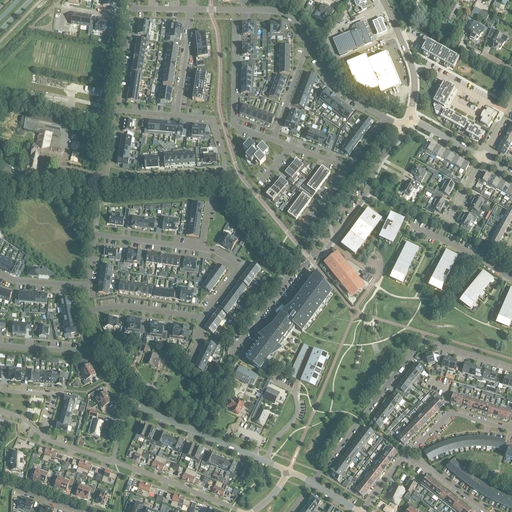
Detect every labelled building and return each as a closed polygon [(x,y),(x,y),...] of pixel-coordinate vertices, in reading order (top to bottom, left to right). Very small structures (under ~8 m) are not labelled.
[(107,0),(103,0),(103,5),(108,6),(108,9),(114,10),(114,7),(113,7),(114,1),(107,0)] [(356,0),(357,1),(354,3),(356,7),(355,8),(354,10),(355,13),(358,14),(362,12),(366,10),(364,4),(366,2),(365,0),(356,0)] [(417,17),(418,19),(421,17),(420,15),(421,15),(418,9),(417,10),(417,3),(418,0),(413,0),(414,0),(415,1),(414,2),(414,6),(413,6),(413,9),(414,9),(414,11),(418,17),(417,17)] [(495,0),(493,6),(499,9),(501,5),(504,7),(507,0),(495,0)] [(458,6),(458,5),(453,3),(445,18),(449,20),(456,9),(457,10),(459,6),(458,6)] [(327,17),(330,19),(334,11),(323,5),(318,13),(323,15),(321,18),(326,20),(327,17)] [(481,11),(478,17),(486,22),(489,16),(481,11)] [(73,13),(71,24),(81,26),(82,15),(73,13)] [(82,15),(81,26),(90,27),(90,26),(90,25),(91,22),(91,18),(91,16),(82,15)] [(95,29),(95,31),(104,32),(106,19),(97,18),(95,29)] [(106,19),(104,32),(108,33),(108,31),(114,32),(116,21),(106,19)] [(374,22),(372,23),(378,37),(379,37),(385,34),(387,33),(381,19),(380,20),(374,22)] [(140,22),(139,28),(150,30),(151,30),(153,24),(152,24),(153,21),(147,20),(146,23),(140,22)] [(170,21),(169,25),(171,25),(170,32),(181,33),(182,27),(176,26),(176,22),(170,21)] [(243,24),(243,29),(243,30),(257,30),(256,30),(256,24),(257,24),(258,21),(251,21),(251,24),(243,24)] [(480,25),(480,26),(471,21),(467,29),(471,31),(470,33),(471,34),(469,39),(474,41),(475,40),(476,40),(477,40),(478,39),(479,38),(482,33),(483,34),(485,30),(485,29),(484,28),(484,27),(480,25)] [(277,24),(277,37),(283,37),(283,38),(286,38),(287,32),(283,32),(284,24),(278,23),(278,24),(277,24)] [(333,40),(340,57),(358,49),(357,49),(364,46),(372,43),(363,23),(359,24),(355,26),(356,26),(353,27),(351,32),(333,40)] [(268,32),(268,38),(271,38),(271,37),(277,37),(277,24),(271,24),(271,31),(271,32),(268,32)] [(139,28),(138,35),(144,36),(143,39),(150,40),(150,37),(151,30),(150,30),(139,28)] [(243,30),(243,36),(250,36),(251,36),(251,39),(257,39),(257,30),(243,30)] [(495,31),(491,39),(494,41),(493,43),(494,43),(491,48),(496,51),(497,49),(498,50),(499,50),(500,50),(501,49),(501,47),(502,48),(505,42),(506,43),(508,40),(508,39),(508,38),(507,37),(503,35),(495,31)] [(167,38),(167,41),(173,42),(174,39),(180,40),(181,33),(170,32),(169,38),(167,38)] [(242,44),(242,50),(243,50),(256,51),(256,45),(257,45),(257,42),(251,41),(251,45),(243,44),(242,44)] [(428,42),(422,52),(426,54),(427,55),(426,56),(429,57),(429,56),(431,57),(436,60),(437,60),(437,61),(439,63),(440,62),(441,62),(446,65),(447,66),(447,67),(449,68),(450,67),(451,68),(454,70),(460,59),(428,42)] [(243,50),(242,56),(251,56),(251,60),(257,60),(257,56),(256,56),(256,51),(243,50)] [(344,60),(337,63),(344,80),(351,84),(354,83),(373,75),(375,80),(394,72),(386,53),(367,61),(366,56),(346,65),(344,60)] [(204,58),(196,59),(197,67),(205,66),(204,58)] [(242,65),(242,71),(254,71),(254,65),(256,65),(256,62),(249,62),(249,65),(242,65)] [(196,72),(192,101),(203,102),(207,74),(196,72)] [(400,86),(394,72),(375,80),(373,75),(354,83),(369,93),(379,89),(381,94),(400,86)] [(307,73),(304,79),(314,82),(316,77),(307,73)] [(275,82),(284,85),(286,80),(277,76),(275,82)] [(304,79),(303,84),(312,88),(314,82),(304,79)] [(284,85),(275,82),(273,87),(283,90),(284,85)] [(455,88),(444,82),(442,87),(439,85),(438,87),(441,88),(438,93),(436,91),(435,93),(437,95),(433,102),(435,103),(444,108),(445,106),(446,104),(447,105),(448,103),(447,102),(448,101),(451,96),(451,95),(452,95),(454,93),(453,92),(453,91),(455,88)] [(303,84),(301,89),(310,93),(312,88),(303,84)] [(159,88),(158,95),(171,97),(172,90),(166,89),(166,86),(160,85),(160,88),(159,88)] [(273,87),(271,92),(281,95),(283,90),(273,87)] [(241,91),(241,94),(242,94),(249,94),(249,97),(255,97),(255,94),(253,94),(253,88),(242,88),(242,91),(241,91)] [(301,89),(299,95),(308,98),(310,93),(301,89)] [(322,91),(319,96),(321,98),(319,100),(323,104),(331,95),(326,91),(325,93),(322,91)] [(281,95),(271,92),(269,97),(279,101),(281,95)] [(158,101),(157,105),(163,106),(164,102),(170,103),(171,97),(158,95),(157,101),(158,101)] [(299,95),(297,100),(306,104),(308,98),(299,95)] [(331,95),(323,104),(328,108),(335,99),(331,95)] [(335,99),(328,108),(330,106),(334,109),(332,111),(340,102),(335,99)] [(297,100),(295,106),(304,109),(306,104),(297,100)] [(340,102),(332,111),(337,115),(344,106),(345,105),(343,103),(342,104),(340,102)] [(444,108),(435,103),(433,105),(436,115),(440,117),(444,111),(444,108)] [(243,105),(240,115),(245,117),(249,107),(243,105)] [(344,106),(337,115),(341,118),(343,117),(349,109),(346,107),(347,107),(345,105),(344,106)] [(249,107),(245,117),(250,119),(254,109),(249,107)] [(254,109),(250,119),(255,121),(259,111),(254,109)] [(349,109),(343,117),(347,120),(353,113),(349,109)] [(482,115),(491,120),(494,113),(488,109),(486,113),(484,112),(482,115)] [(259,111),(255,121),(261,122),(264,113),(259,111)] [(291,111),(289,117),(300,121),(302,116),(304,116),(305,113),(299,111),(298,114),(291,111)] [(447,121),(452,112),(449,111),(448,113),(444,111),(440,117),(447,121)] [(455,114),(452,112),(447,121),(453,125),(457,118),(454,116),(455,114)] [(22,117),(21,126),(24,127),(23,129),(38,132),(39,132),(52,135),(59,137),(63,120),(27,113),(26,118),(22,117)] [(264,113),(261,122),(266,124),(269,115),(264,113)] [(269,115),(266,124),(271,126),(275,117),(269,115)] [(491,120),(482,115),(480,118),(482,119),(480,123),(487,126),(491,120)] [(365,116),(361,121),(370,128),(373,123),(365,116)] [(289,117),(287,122),(298,126),(300,121),(289,117)] [(457,118),(453,125),(460,128),(465,120),(462,118),(461,120),(457,118)] [(125,120),(123,131),(128,132),(127,137),(132,138),(133,138),(134,134),(131,134),(132,127),(134,127),(135,123),(132,122),(133,121),(125,120)] [(468,121),(465,120),(460,128),(466,132),(469,127),(470,127),(471,125),(467,123),(468,121)] [(361,121),(358,126),(366,132),(370,128),(361,121)] [(145,127),(145,134),(154,135),(155,122),(149,122),(148,127),(145,127)] [(286,125),(285,127),(292,130),(291,133),(297,135),(298,132),(296,131),(298,126),(287,122),(286,125)] [(176,135),(176,137),(182,137),(185,137),(186,131),(182,131),(183,125),(177,124),(176,134),(176,135)] [(309,125),(307,131),(310,132),(307,140),(312,142),(316,131),(311,129),(312,126),(309,125)] [(189,132),(188,138),(192,138),(192,139),(198,139),(199,138),(199,137),(199,126),(193,126),(192,132),(189,132)] [(199,137),(199,138),(205,139),(208,140),(209,134),(205,133),(206,127),(199,126),(199,137)] [(358,126),(355,130),(363,137),(366,132),(358,126)] [(469,127),(466,132),(466,134),(472,137),(477,129),(474,127),(473,129),(470,127),(469,127)] [(480,130),(477,129),(472,137),(479,141),(483,134),(479,132),(480,130)] [(355,130),(351,135),(359,141),(363,137),(355,130)] [(316,131),(312,142),(318,144),(322,133),(316,131)] [(33,144),(31,157),(38,158),(59,163),(61,151),(62,150),(49,147),(52,135),(39,132),(36,145),(33,144)] [(322,133),(318,144),(323,146),(327,134),(322,133)] [(327,134),(323,146),(326,147),(328,148),(331,141),(334,142),(336,136),(333,135),(332,139),(327,137),(327,135),(327,134)] [(351,135),(348,140),(356,146),(359,141),(351,135)] [(504,140),(503,142),(510,146),(511,142),(511,140),(505,137),(503,139),(504,140)] [(348,140),(344,144),(353,150),(356,146),(348,140)] [(80,145),(78,142),(74,142),(71,145),(71,149),(74,151),(78,151),(80,149),(80,145)] [(427,151),(426,150),(425,154),(431,157),(431,156),(432,154),(436,146),(435,146),(435,144),(431,142),(429,146),(430,146),(427,151)] [(502,144),(500,144),(499,146),(507,151),(510,146),(503,142),(502,144)] [(251,143),(246,150),(252,155),(254,153),(257,150),(258,149),(256,147),(251,143)] [(344,144),(341,149),(349,155),(353,150),(344,144)] [(261,150),(260,151),(263,154),(266,157),(272,151),(265,145),(261,150)] [(432,154),(431,156),(435,159),(437,156),(441,149),(436,146),(432,154)] [(498,148),(498,149),(497,151),(501,153),(499,156),(506,160),(508,157),(505,155),(507,151),(499,146),(498,148)] [(208,149),(201,149),(201,157),(204,157),(205,163),(208,163),(208,164),(213,163),(213,162),(216,162),(216,154),(208,154),(208,149)] [(441,149),(437,156),(441,159),(446,152),(441,149)] [(257,150),(254,153),(260,158),(263,154),(260,151),(260,152),(257,150)] [(446,152),(441,159),(444,161),(443,163),(445,164),(450,154),(446,152)] [(252,155),(249,159),(255,164),(258,161),(260,158),(254,153),(252,155)] [(260,158),(258,161),(264,166),(270,160),(266,157),(263,154),(260,158)] [(450,154),(445,164),(447,165),(448,163),(451,164),(455,157),(450,154)] [(158,158),(151,158),(152,169),(158,168),(158,162),(161,162),(161,155),(158,156),(158,158)] [(145,156),(141,157),(142,163),(145,163),(145,169),(152,169),(151,158),(145,158),(145,156)] [(29,163),(27,169),(36,170),(38,158),(31,157),(30,163),(29,163)] [(455,157),(451,164),(456,167),(460,159),(455,157)] [(119,158),(118,164),(124,165),(123,168),(129,169),(130,166),(128,166),(129,160),(119,158)] [(464,162),(460,159),(456,167),(460,169),(464,162)] [(296,160),(292,165),(299,171),(301,173),(305,168),(306,169),(308,166),(304,162),(301,165),(296,160)] [(465,163),(464,162),(460,169),(464,171),(462,174),(465,175),(466,173),(465,172),(468,167),(469,167),(471,164),(467,162),(465,163)] [(292,165),(289,169),(296,175),(299,171),(292,165)] [(0,166),(0,170),(11,176),(13,171),(0,166)] [(415,167),(411,173),(414,175),(417,177),(416,180),(421,183),(424,177),(426,174),(426,173),(427,173),(415,167),(415,166),(415,167)] [(321,167),(318,172),(326,179),(330,174),(321,167)] [(289,169),(285,174),(290,178),(288,181),(293,185),(295,182),(294,181),(298,177),(296,175),(289,169)] [(51,171),(50,179),(62,181),(63,172),(51,171)] [(318,172),(314,177),(322,184),(326,179),(318,172)] [(480,180),(478,183),(483,185),(484,183),(487,184),(491,177),(490,176),(490,174),(486,172),(484,176),(485,176),(482,181),(480,180)] [(455,185),(450,183),(452,180),(444,176),(442,182),(445,183),(443,187),(452,191),(455,185)] [(314,177),(310,182),(319,189),(322,184),(314,177)] [(487,184),(486,186),(491,189),(496,179),(491,177),(487,184)] [(281,178),(277,183),(284,189),(288,184),(281,178)] [(501,182),(496,179),(491,189),(495,191),(497,189),(501,182)] [(405,186),(402,192),(409,196),(413,189),(414,189),(415,186),(418,189),(419,187),(420,185),(418,184),(412,180),(410,184),(407,182),(405,185),(405,186)] [(310,182),(306,187),(307,188),(309,189),(310,190),(312,191),(313,193),(315,194),(315,193),(319,189),(310,182)] [(505,184),(501,182),(497,189),(501,192),(505,184)] [(277,183),(273,187),(280,194),(282,195),(286,190),(284,189),(277,183)] [(501,192),(506,194),(510,187),(505,184),(501,192)] [(273,187),(270,191),(277,197),(280,194),(273,187)] [(437,187),(434,192),(441,196),(443,194),(444,195),(448,197),(452,191),(443,187),(441,190),(437,187)] [(270,191),(266,196),(268,198),(267,198),(270,201),(270,200),(276,205),(280,200),(277,197),(270,191)] [(355,203),(363,194),(359,191),(354,197),(352,196),(350,198),(355,203)] [(433,194),(434,194),(432,198),(433,199),(432,202),(442,208),(445,202),(442,200),(443,198),(435,193),(434,193),(434,192),(433,194)] [(301,194),(298,199),(306,205),(310,200),(308,199),(307,198),(305,197),(304,196),(302,195),(301,194)] [(476,197),(472,202),(481,207),(483,204),(486,206),(489,200),(482,197),(481,200),(476,197)] [(298,199),(294,204),(302,210),(306,205),(298,199)] [(348,200),(345,207),(350,209),(353,202),(348,200)] [(429,204),(426,209),(433,213),(434,210),(436,211),(440,213),(442,208),(432,202),(430,205),(429,204)] [(481,207),(472,202),(469,208),(475,211),(473,214),(479,217),(482,212),(479,210),(481,207)] [(294,204),(290,209),(299,215),(302,210),(294,204)] [(290,209),(287,214),(295,220),(299,215),(290,209)] [(368,211),(342,246),(355,255),(381,221),(368,211)] [(110,223),(110,224),(115,225),(117,225),(123,226),(123,223),(124,220),(123,220),(124,219),(125,220),(128,221),(129,213),(126,212),(125,218),(124,218),(124,217),(120,217),(115,216),(111,215),(111,217),(110,219),(110,220),(110,221),(110,223)] [(472,217),(469,216),(465,213),(462,219),(470,223),(472,221),(475,222),(478,217),(473,214),(472,217)] [(130,215),(129,222),(130,222),(130,221),(133,222),(133,223),(132,227),(138,228),(139,217),(130,215)] [(393,244),(403,221),(391,215),(380,238),(393,244)] [(162,216),(161,223),(161,222),(164,223),(164,224),(163,230),(165,230),(165,231),(169,231),(171,218),(162,216)] [(502,221),(494,216),(493,220),(499,223),(500,222),(501,223),(500,225),(507,229),(509,224),(502,221)] [(505,216),(502,221),(509,224),(511,220),(505,216)] [(171,218),(169,231),(175,231),(175,226),(176,224),(179,225),(178,226),(179,226),(180,219),(171,218)] [(150,219),(148,230),(154,230),(154,226),(155,225),(158,225),(157,226),(158,226),(159,219),(155,219),(155,220),(150,219)] [(470,223),(462,219),(459,224),(464,227),(463,229),(469,233),(472,228),(469,226),(470,223)] [(212,229),(210,233),(216,236),(221,228),(224,230),(226,225),(223,224),(217,220),(216,221),(215,221),(213,224),(214,225),(212,228),(211,227),(211,228),(212,229)] [(500,225),(497,230),(504,234),(507,229),(500,225)] [(497,230),(495,235),(501,239),(504,234),(497,230)] [(224,232),(220,239),(221,237),(224,239),(222,241),(220,245),(224,247),(231,236),(224,232)] [(501,239),(495,235),(492,240),(499,243),(501,239)] [(231,236),(224,247),(227,248),(226,249),(229,250),(231,251),(238,240),(231,236)] [(499,243),(492,240),(489,244),(496,248),(499,243)] [(405,248),(406,248),(397,268),(395,267),(390,278),(402,283),(408,272),(407,271),(415,253),(416,254),(419,249),(407,243),(405,248)] [(105,248),(104,256),(109,256),(116,257),(116,260),(120,261),(121,255),(117,254),(118,249),(105,248)] [(125,256),(124,264),(134,265),(134,264),(135,252),(134,252),(131,251),(131,252),(129,251),(128,256),(128,258),(125,258),(125,256)] [(436,275),(435,274),(429,285),(441,291),(447,279),(447,280),(448,278),(446,277),(448,274),(449,274),(451,270),(452,271),(453,269),(451,268),(454,261),(455,261),(458,256),(446,251),(442,259),(443,260),(436,275)] [(135,252),(134,264),(140,265),(139,268),(142,269),(144,258),(143,258),(143,260),(140,260),(141,257),(141,253),(135,252)] [(352,274),(337,256),(328,264),(342,282),(340,283),(343,288),(345,286),(352,295),(362,287),(355,278),(357,277),(353,273),(352,274)] [(4,259),(0,268),(5,270),(9,261),(4,259)] [(9,261),(5,270),(10,273),(15,262),(10,259),(9,261)] [(181,265),(180,272),(189,273),(191,260),(185,259),(184,265),(184,266),(181,266),(181,265)] [(191,260),(189,273),(198,274),(199,267),(199,268),(196,268),(196,266),(197,261),(194,260),(191,259),(191,260)] [(15,262),(10,273),(16,276),(18,271),(21,272),(24,266),(15,262)] [(261,269),(253,263),(250,268),(258,274),(261,269)] [(226,271),(218,266),(215,270),(223,276),(226,271)] [(258,274),(250,268),(246,272),(254,278),(258,274)] [(29,269),(28,276),(39,277),(39,273),(43,274),(43,270),(39,270),(29,269)] [(215,270),(212,274),(219,280),(223,276),(215,270)] [(468,294),(467,293),(460,301),(471,309),(478,300),(477,299),(489,283),(490,284),(494,279),(483,271),(477,279),(478,280),(475,284),(474,284),(471,287),(472,288),(470,291),(468,289),(467,291),(469,293),(468,294)] [(246,272),(243,276),(251,282),(254,278),(246,272)] [(212,274),(209,279),(216,284),(219,280),(212,274)] [(261,338),(246,358),(261,369),(262,368),(266,371),(271,360),(273,361),(278,351),(275,350),(277,347),(279,348),(299,321),(307,327),(331,294),(324,286),(325,285),(324,286),(322,285),(323,284),(316,275),(284,317),(282,315),(267,335),(265,333),(263,336),(266,337),(264,340),(261,338)] [(251,282),(243,276),(240,281),(248,287),(251,282)] [(216,284),(209,279),(206,283),(213,289),(216,284)] [(213,289),(206,283),(202,288),(210,293),(213,289)] [(247,289),(239,283),(236,288),(243,293),(247,289)] [(179,287),(178,294),(178,293),(181,293),(181,295),(180,300),(186,301),(188,288),(179,287)] [(186,301),(186,302),(189,302),(190,302),(192,302),(193,296),(193,295),(196,295),(196,296),(197,289),(188,288),(186,301)] [(243,293),(236,288),(233,292),(240,298),(243,293)] [(502,314),(500,313),(496,323),(508,328),(511,319),(511,316),(511,315),(511,288),(507,297),(509,298),(507,301),(505,300),(504,302),(505,302),(503,307),(504,307),(502,314)] [(240,298),(233,292),(229,297),(237,302),(240,298)] [(16,298),(15,304),(19,304),(19,302),(24,303),(25,294),(19,293),(19,298),(16,298)] [(229,297),(226,301),(234,306),(237,302),(229,297)] [(64,298),(58,299),(59,302),(58,302),(59,308),(61,308),(71,306),(70,300),(65,301),(64,298)] [(234,306),(226,301),(223,305),(230,311),(234,306)] [(223,305),(220,310),(227,315),(230,311),(223,305)] [(226,316),(218,310),(215,315),(223,321),(226,316)] [(215,315),(211,319),(220,325),(223,321),(215,315)] [(112,328),(112,327),(114,327),(114,328),(119,328),(119,319),(114,319),(114,320),(112,320),(112,317),(105,317),(105,328),(112,328)] [(126,325),(125,332),(134,333),(136,320),(132,319),(132,320),(130,319),(129,325),(129,326),(126,326),(126,325)] [(211,319),(208,323),(216,329),(220,325),(211,319)] [(136,320),(134,333),(143,334),(144,328),(144,327),(144,328),(141,328),(141,326),(142,321),(136,320)] [(10,322),(10,328),(13,328),(13,335),(16,335),(16,336),(19,336),(20,323),(14,323),(14,322),(10,322)] [(20,323),(19,336),(22,336),(22,335),(26,336),(26,329),(30,330),(30,323),(27,323),(27,324),(20,323)] [(216,329),(208,323),(205,328),(213,334),(216,329)] [(148,331),(147,337),(156,338),(158,325),(155,324),(155,325),(152,324),(151,330),(151,331),(148,331),(148,330),(148,331)] [(158,325),(156,338),(162,339),(161,340),(166,341),(167,332),(167,333),(163,333),(163,332),(164,326),(158,325)] [(35,326),(34,331),(40,331),(39,337),(46,338),(46,335),(49,335),(49,329),(46,329),(47,327),(35,326)] [(171,331),(170,339),(179,340),(181,327),(180,327),(180,326),(177,326),(177,327),(174,326),(174,331),(173,333),(171,333),(171,331)] [(75,327),(64,329),(65,335),(65,339),(71,338),(71,334),(76,333),(75,327)] [(181,327),(179,340),(188,342),(189,333),(188,335),(186,335),(186,332),(187,328),(181,327)] [(207,342),(205,347),(216,353),(220,345),(213,342),(212,344),(211,344),(207,342)] [(205,347),(202,353),(213,358),(216,353),(205,347)] [(312,355),(325,360),(327,355),(328,355),(314,349),(314,350),(312,354),(312,355)] [(154,367),(158,368),(161,360),(157,359),(158,356),(148,353),(144,364),(154,368),(154,367)] [(202,353),(199,358),(209,362),(211,358),(213,359),(213,358),(202,353)] [(425,356),(426,357),(424,358),(425,362),(427,361),(429,366),(435,364),(434,362),(436,362),(439,363),(440,357),(434,355),(432,355),(432,354),(425,356)] [(325,360),(312,355),(311,355),(311,356),(310,360),(322,365),(325,360)] [(440,357),(439,363),(443,364),(442,367),(448,369),(451,359),(447,357),(446,358),(441,357),(441,356),(440,356),(440,357)] [(199,358),(197,363),(208,369),(209,368),(206,367),(209,362),(199,358)] [(451,359),(448,369),(447,370),(454,372),(455,368),(459,369),(461,362),(461,363),(455,361),(455,360),(451,359)] [(322,365),(310,360),(308,364),(307,364),(308,365),(307,365),(320,371),(322,365)] [(417,365),(416,364),(412,369),(419,374),(420,375),(421,376),(425,371),(420,367),(421,365),(418,362),(417,365)] [(461,362),(459,369),(463,370),(462,373),(468,375),(468,376),(469,376),(473,365),(467,363),(467,365),(461,363),(461,362)] [(197,363),(194,369),(198,370),(199,371),(198,374),(204,377),(208,369),(197,363)] [(82,376),(93,371),(90,365),(84,369),(82,366),(76,369),(79,374),(80,373),(82,376)] [(320,371),(307,365),(307,366),(305,371),(318,376),(320,371)] [(473,365),(469,376),(478,379),(481,369),(475,367),(476,366),(473,365)] [(258,375),(239,366),(234,377),(252,386),(258,375)] [(16,368),(6,367),(5,374),(9,374),(9,380),(11,380),(11,381),(15,381),(16,368)] [(25,369),(16,368),(15,381),(18,382),(18,381),(21,381),(21,375),(25,376),(25,370),(25,369)] [(481,369),(478,379),(488,382),(492,371),(487,369),(487,371),(481,369),(481,368),(481,369)] [(410,371),(409,370),(407,373),(416,380),(420,375),(419,374),(412,369),(410,371)] [(25,376),(29,377),(28,383),(34,383),(35,371),(29,370),(25,370),(25,376)] [(96,376),(93,371),(82,376),(85,381),(83,382),(85,386),(91,382),(89,379),(96,376)] [(318,376),(305,371),(304,375),(303,375),(303,376),(316,381),(318,376)] [(492,371),(488,382),(494,384),(495,383),(499,384),(502,375),(501,374),(501,375),(495,373),(496,372),(492,371)] [(58,372),(57,385),(63,386),(63,380),(67,380),(69,373),(64,373),(58,372)] [(405,376),(406,377),(404,379),(412,385),(416,380),(407,373),(405,376)] [(502,375),(499,384),(503,385),(502,386),(509,388),(511,378),(511,376),(508,376),(507,377),(502,375)] [(316,381),(303,376),(303,377),(303,376),(302,377),(303,377),(301,381),(315,387),(314,386),(316,381)] [(263,427),(270,413),(259,408),(264,399),(275,404),(279,394),(267,388),(272,378),(269,377),(250,418),(252,419),(253,418),(254,419),(253,422),(263,427)] [(412,385),(404,379),(401,383),(409,389),(412,385)] [(398,389),(396,391),(397,392),(403,397),(404,396),(408,390),(409,389),(401,383),(400,382),(398,385),(399,386),(397,388),(398,389)] [(185,410),(188,404),(160,391),(157,397),(185,410)] [(208,400),(211,395),(206,391),(202,395),(208,400)] [(392,397),(390,399),(398,405),(402,400),(401,399),(403,397),(397,392),(395,394),(393,393),(391,396),(392,397)] [(98,394),(92,397),(95,402),(97,401),(99,404),(109,398),(106,393),(100,397),(98,394)] [(453,395),(451,403),(456,405),(459,396),(460,395),(454,393),(453,395)] [(435,399),(431,403),(439,410),(443,406),(439,403),(443,399),(437,394),(434,398),(435,399)] [(64,401),(76,405),(79,396),(72,395),(71,397),(66,396),(64,401)] [(112,403),(109,398),(99,404),(101,409),(100,410),(102,413),(108,410),(106,407),(112,403)] [(398,405),(390,399),(387,404),(394,409),(395,410),(398,405)] [(236,403),(233,401),(230,400),(227,407),(232,409),(231,412),(239,415),(244,404),(236,401),(236,403)] [(76,405),(64,401),(64,402),(65,402),(64,407),(76,411),(76,410),(75,410),(76,405)] [(485,402),(484,404),(482,413),(487,414),(490,406),(491,404),(485,402)] [(431,403),(427,407),(435,414),(439,410),(431,403)] [(387,404),(383,409),(390,414),(394,409),(387,404)] [(64,407),(62,413),(74,416),(76,411),(64,407)] [(427,407),(423,410),(431,418),(435,414),(427,407)] [(505,410),(506,410),(503,419),(509,420),(511,409),(506,407),(505,410)] [(381,409),(378,413),(386,419),(390,414),(383,409),(382,410),(381,409)] [(423,411),(420,414),(421,416),(427,422),(431,418),(423,410),(423,411)] [(62,413),(61,418),(72,421),(70,421),(72,416),(74,416),(62,413)] [(377,416),(376,418),(383,423),(386,419),(378,413),(376,415),(377,416)] [(427,422),(421,416),(420,414),(416,419),(417,420),(423,426),(427,422)] [(72,421),(61,418),(59,424),(58,423),(70,427),(72,421)] [(376,418),(372,423),(380,429),(384,424),(383,423),(376,418)] [(90,434),(99,437),(103,422),(94,420),(90,434)] [(417,420),(413,424),(420,430),(423,426),(417,420)] [(70,427),(58,423),(57,429),(67,432),(69,427),(70,427)] [(420,430),(413,424),(409,427),(415,433),(416,434),(420,430)] [(138,432),(134,441),(138,442),(139,438),(145,440),(150,428),(144,426),(141,433),(138,432)] [(407,426),(404,429),(406,431),(412,437),(416,434),(415,433),(409,427),(407,426)] [(151,429),(150,428),(145,440),(150,443),(149,444),(153,446),(155,439),(152,438),(155,431),(155,430),(155,429),(152,428),(151,429)] [(364,429),(362,432),(371,439),(375,434),(367,428),(365,430),(364,429)] [(406,431),(404,429),(400,433),(401,434),(402,435),(408,441),(412,438),(412,437),(406,431)] [(361,436),(359,438),(367,444),(371,439),(362,432),(360,435),(361,436)] [(155,439),(153,446),(152,448),(155,449),(156,446),(162,449),(163,446),(167,436),(167,435),(161,433),(158,441),(155,439)] [(401,434),(395,440),(400,445),(402,443),(404,446),(408,441),(402,435),(401,434)] [(172,438),(167,436),(163,446),(168,448),(168,447),(172,438)] [(177,440),(172,438),(168,447),(173,449),(177,440)] [(359,438),(355,443),(362,448),(363,449),(367,444),(359,438)] [(173,449),(172,451),(177,453),(176,456),(180,457),(183,450),(180,449),(183,442),(177,440),(173,449)] [(355,443),(352,447),(359,453),(362,448),(355,443)] [(446,443),(445,444),(441,445),(444,454),(449,452),(446,443)] [(191,460),(197,448),(195,447),(195,446),(192,445),(192,446),(191,445),(188,453),(185,452),(182,458),(185,459),(186,458),(191,460)] [(437,447),(435,448),(439,456),(444,454),(441,445),(437,447)] [(359,453),(352,447),(348,452),(355,457),(359,453)] [(48,463),(52,451),(47,449),(46,450),(40,448),(38,453),(44,455),(42,461),(48,463)] [(197,448),(191,460),(197,462),(196,464),(199,465),(202,459),(199,458),(202,450),(197,448)] [(435,448),(434,448),(430,450),(434,458),(439,456),(435,448)] [(144,458),(146,452),(138,449),(136,454),(131,452),(129,457),(134,459),(133,460),(139,463),(141,457),(144,458)] [(389,449),(386,453),(393,459),(396,454),(389,449)] [(430,450),(426,453),(424,453),(426,456),(429,461),(434,458),(430,450)] [(58,453),(52,451),(48,463),(53,465),(55,459),(62,462),(64,457),(57,454),(58,453)] [(355,457),(348,452),(345,457),(352,462),(355,457)] [(393,459),(386,453),(382,458),(389,463),(393,459)] [(204,459),(201,466),(206,468),(207,467),(208,466),(211,467),(212,466),(216,457),(216,456),(210,454),(209,456),(207,460),(204,459)] [(157,470),(162,459),(157,457),(154,462),(149,460),(147,465),(152,467),(152,468),(157,470)] [(216,457),(212,466),(217,468),(221,459),(216,457)] [(345,457),(341,462),(349,468),(353,463),(352,462),(345,457)] [(389,463),(382,458),(379,462),(386,467),(389,463)] [(162,459),(157,470),(163,473),(163,471),(168,474),(170,469),(165,467),(167,461),(162,459)] [(226,461),(221,459),(217,468),(222,471),(226,461)] [(82,475),(86,463),(80,461),(80,463),(73,460),(72,465),(78,468),(76,473),(82,475)] [(226,461),(222,471),(227,473),(231,463),(226,461)] [(452,472),(458,466),(457,465),(453,461),(449,465),(447,467),(448,469),(452,472)] [(226,475),(225,476),(229,478),(229,476),(231,477),(231,478),(234,480),(235,478),(237,473),(235,471),(237,465),(231,462),(231,463),(227,473),(226,475)] [(339,464),(337,466),(344,472),(345,473),(349,468),(341,462),(339,464),(338,463),(338,464),(339,464)] [(379,462),(376,466),(383,472),(386,467),(379,462)] [(91,465),(86,463),(82,475),(87,477),(89,472),(96,474),(98,469),(91,467),(91,465)] [(174,464),(171,470),(178,472),(180,466),(174,464)] [(39,482),(43,471),(38,469),(38,467),(35,466),(32,472),(36,474),(33,480),(39,482)] [(335,467),(333,470),(341,476),(344,472),(337,466),(336,468),(335,467)] [(383,472),(376,466),(372,470),(379,476),(383,472)] [(458,466),(452,472),(454,475),(456,476),(462,469),(458,466)] [(236,478),(246,482),(246,480),(247,481),(248,478),(249,478),(251,474),(250,473),(251,471),(245,468),(243,473),(238,472),(236,478)] [(187,483),(192,471),(187,469),(184,475),(179,472),(177,477),(182,480),(182,481),(187,483)] [(462,469),(456,476),(460,480),(466,473),(462,469)] [(341,476),(333,470),(329,475),(331,477),(332,477),(338,482),(342,477),(341,476)] [(379,476),(372,470),(369,475),(376,480),(379,476)] [(43,471),(39,482),(44,484),(47,478),(50,479),(53,472),(49,471),(48,473),(43,471)] [(104,476),(101,475),(99,481),(107,484),(109,479),(115,481),(117,476),(111,474),(112,473),(106,471),(104,476)] [(192,471),(187,483),(193,485),(193,484),(198,486),(201,481),(195,479),(198,474),(192,471)] [(466,473),(460,480),(463,482),(465,483),(470,476),(466,473)] [(60,490),(64,480),(59,478),(60,475),(56,474),(54,480),(57,481),(55,488),(60,490)] [(369,475),(366,479),(373,484),(376,480),(369,475)] [(475,479),(470,476),(465,483),(469,487),(475,479)] [(425,489),(432,481),(427,477),(421,486),(425,489)] [(64,478),(64,480),(60,490),(66,492),(68,485),(72,487),(74,480),(70,479),(70,480),(64,478)] [(366,479),(363,483),(370,489),(373,484),(366,479)] [(475,479),(469,487),(472,488),(474,490),(479,482),(475,479)] [(82,498),(86,486),(81,484),(81,483),(78,481),(75,488),(79,489),(76,496),(82,498)] [(432,481),(425,489),(429,493),(436,484),(432,481)] [(142,497),(146,485),(141,483),(140,484),(134,482),(132,487),(138,489),(136,495),(142,497)] [(218,496),(223,484),(217,482),(215,487),(209,485),(207,490),(213,492),(212,493),(218,496)] [(406,491),(410,493),(412,490),(414,491),(415,490),(413,488),(415,484),(411,482),(406,491)] [(474,490),(478,492),(479,493),(484,485),(479,482),(474,490)] [(370,489),(363,483),(359,487),(366,493),(370,489)] [(394,483),(391,490),(402,497),(405,490),(394,483)] [(228,486),(223,484),(218,496),(223,498),(223,497),(229,499),(231,494),(226,492),(228,486)] [(440,487),(436,484),(429,493),(434,496),(440,487)] [(146,485),(142,497),(147,499),(150,493),(155,495),(157,490),(151,488),(152,487),(146,485)] [(488,488),(484,485),(479,493),(482,494),(484,496),(488,488)] [(86,486),(82,498),(88,500),(90,493),(93,494),(96,488),(92,486),(91,488),(86,486)] [(359,487),(355,493),(358,495),(359,494),(363,498),(366,493),(359,487)] [(440,487),(434,496),(438,499),(445,491),(440,487)] [(488,488),(484,496),(488,498),(489,499),(493,491),(488,488)] [(98,504),(104,506),(105,503),(106,503),(108,499),(107,499),(108,494),(105,493),(106,491),(100,489),(97,496),(100,497),(98,504)] [(402,497),(391,490),(386,499),(397,506),(402,497)] [(445,491),(438,499),(442,503),(449,494),(445,491)] [(498,493),(493,491),(489,499),(491,500),(494,501),(498,493)] [(503,496),(498,493),(494,501),(498,503),(499,504),(503,496)] [(176,509),(180,497),(174,495),(174,497),(168,494),(166,499),(172,502),(170,507),(176,509)] [(449,494),(442,503),(447,506),(453,498),(449,494)] [(315,497),(313,496),(310,501),(319,507),(322,503),(316,498),(316,497),(315,497)] [(508,498),(503,496),(499,504),(502,505),(504,506),(508,498)] [(186,499),(180,497),(176,509),(181,511),(183,506),(189,507),(191,502),(185,501),(186,499)] [(458,501),(453,498),(447,506),(451,509),(458,501)] [(23,511),(28,502),(25,500),(24,501),(22,500),(21,502),(20,502),(19,501),(19,500),(14,500),(13,511),(17,511),(18,511),(23,511)] [(307,506),(314,511),(315,511),(319,507),(310,501),(307,503),(308,504),(307,506)] [(462,504),(458,501),(451,509),(454,511),(456,511),(457,511),(462,504)] [(31,503),(28,502),(23,511),(35,511),(36,511),(31,510),(33,504),(31,503)] [(127,505),(125,510),(129,511),(128,511),(136,511),(139,503),(136,502),(135,505),(131,504),(131,506),(127,505)]
